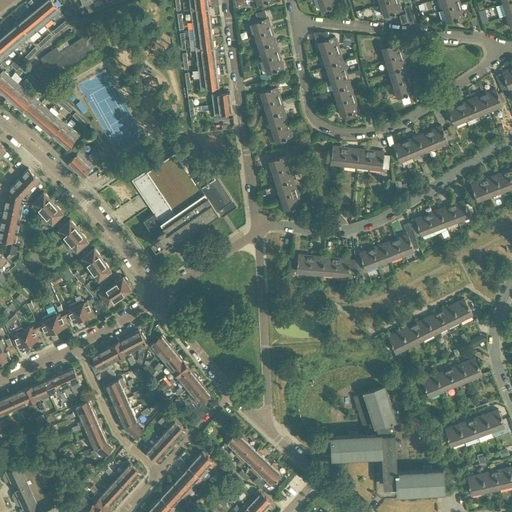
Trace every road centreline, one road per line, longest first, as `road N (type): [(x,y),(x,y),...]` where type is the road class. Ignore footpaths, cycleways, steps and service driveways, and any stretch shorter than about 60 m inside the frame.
road 1 (residential): [(295,20),(309,111),(336,130),(389,127),(503,53)]
road 2 (residential): [(257,223),(322,231),(361,225),(511,137)]
road 3 (residential): [(257,223),(227,0)]
road 4 (residential): [(503,53),(483,37),(295,20)]
road 5 (residential): [(155,300),(109,229),(34,150)]
road 6 (residential): [(268,429),(258,244)]
road 7 (residential): [(155,300),(268,429)]
road 8 (residential): [(159,472),(111,425),(77,344)]
road 9 (residential): [(511,282),(493,333),(511,404)]
